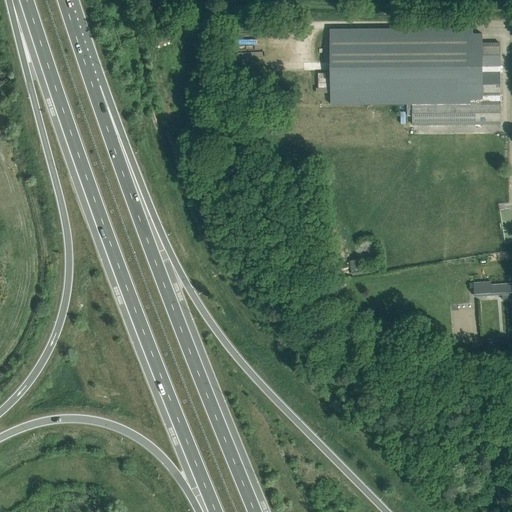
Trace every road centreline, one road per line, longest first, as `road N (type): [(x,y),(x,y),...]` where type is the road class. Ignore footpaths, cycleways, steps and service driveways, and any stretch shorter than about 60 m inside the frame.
road 1 (trunk): [(387,511),(231,352),(203,312),(171,256),(70,0)]
road 2 (trunk): [(257,511),(125,189),(62,0)]
road 3 (trunk): [(26,0),(214,511)]
road 4 (trunk): [(9,0),(69,254),(64,307),(47,352),(0,412)]
road 5 (trunk): [(0,437),(71,417),(127,430),(164,460),(199,511)]
